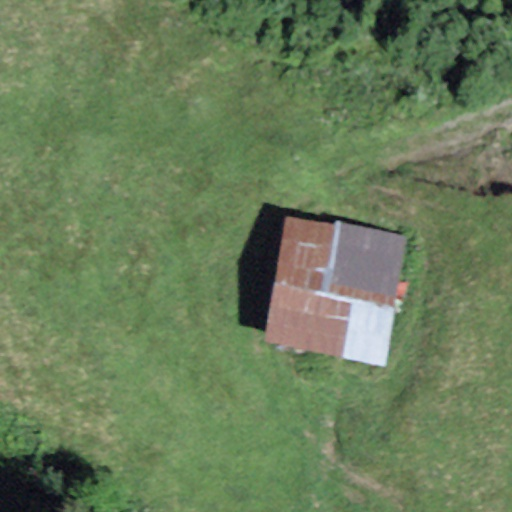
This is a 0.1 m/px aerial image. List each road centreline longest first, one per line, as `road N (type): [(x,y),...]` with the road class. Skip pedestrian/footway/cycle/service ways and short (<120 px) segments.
road 1 (track): [(0,224),(91,296),(216,376),(313,403)]
road 2 (track): [(511,120),(376,168)]
